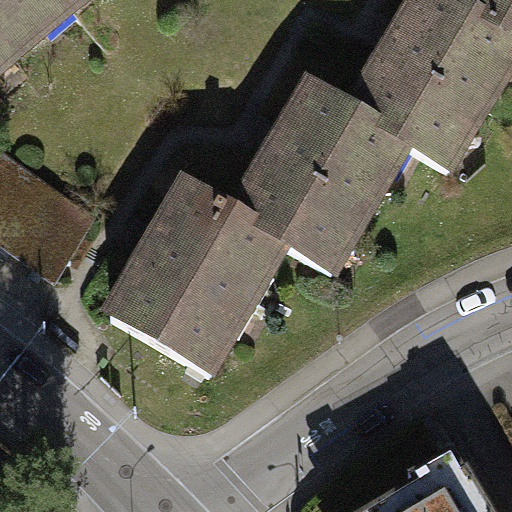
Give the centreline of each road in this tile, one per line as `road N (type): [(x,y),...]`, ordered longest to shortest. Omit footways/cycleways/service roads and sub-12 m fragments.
road 1 (residential): [(511,311),(426,352),(206,511)]
road 2 (tertiary): [(0,375),(153,511)]
